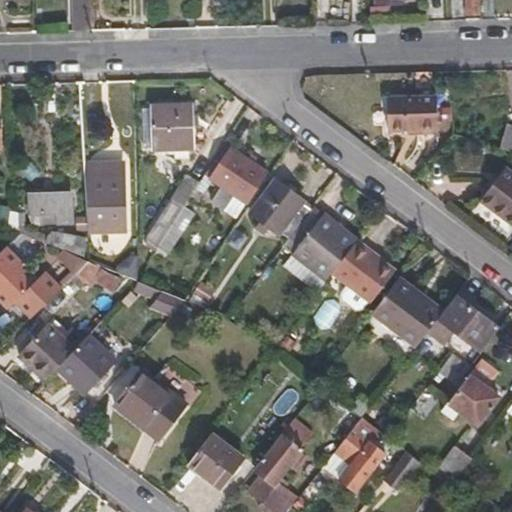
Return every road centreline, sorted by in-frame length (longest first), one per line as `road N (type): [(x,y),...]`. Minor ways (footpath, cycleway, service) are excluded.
road 1 (residential): [(229,52),(511,274)]
road 2 (residential): [(229,52),(511,43)]
road 3 (residential): [(0,59),(229,52)]
road 4 (residential): [(0,395),(152,511)]
